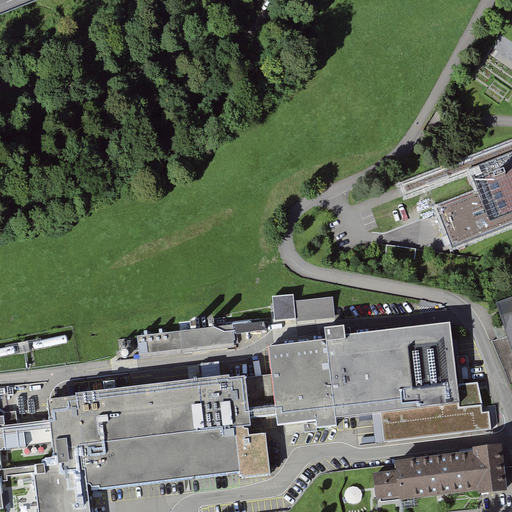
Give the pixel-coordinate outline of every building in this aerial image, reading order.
[(470,174),(478,196),(437,211),(451,250),(511,226),(511,146),(402,187),(404,192),(406,197),(470,174)] [(337,318),(335,299),(296,301),(296,296),(275,298),(277,323),(337,318)] [(511,300),(495,306),(511,354),(511,300)] [(459,328),(269,352),(278,427),(381,415),(383,442),(476,434),(477,442),(486,441),(486,435),(490,434),(484,387),(467,388),(459,328)] [(144,341),(146,358),(238,347),(236,330),(144,341)] [(0,511),(8,510),(5,481),(35,477),(38,511),(96,511),(94,492),(253,473),(253,481),(282,477),(279,437),(264,438),(256,379),(47,405),(49,425),(0,429),(0,511)] [(379,501),(402,498),(402,500),(484,491),(485,495),(511,491),(511,465),(510,450),(480,454),(480,457),(398,467),(399,474),(376,477),(379,501)]
